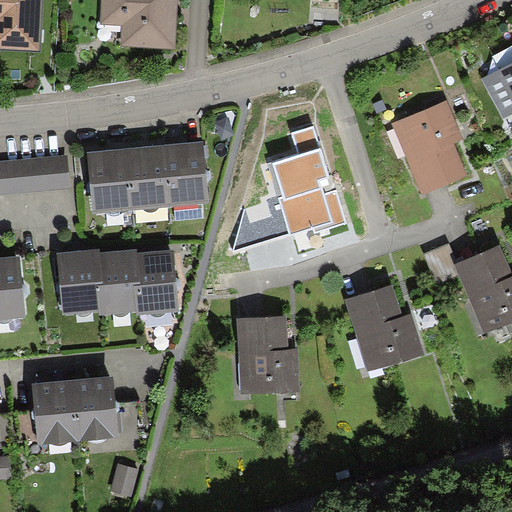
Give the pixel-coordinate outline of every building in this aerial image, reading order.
[(0,0),(0,46),(35,49),(37,0),(0,0)] [(121,26),(120,45),(172,45),(171,0),(98,0),(98,26),(121,26)] [(511,104),(511,60),(483,77),(501,109),(511,104)] [(441,102),(391,124),(418,188),(460,170),(446,137),(455,133),(441,102)] [(166,207),(201,204),(196,146),(161,149),(166,207)] [(266,162),(288,230),(327,218),(316,182),(325,179),(315,147),(266,162)] [(131,210),(166,207),(161,149),(125,153),(131,210)] [(98,213),(131,210),(125,153),(92,156),(98,213)] [(0,192),(62,186),(60,156),(0,161),(0,192)] [(443,244),(427,250),(432,265),(448,259),(443,244)] [(493,245),(453,262),(480,328),(511,315),(511,273),(506,276),(493,245)] [(62,307),(97,304),(92,248),(57,252),(62,307)] [(99,309),(134,306),(129,250),(93,254),(99,309)] [(135,310),(171,307),(165,251),(130,255),(135,310)] [(0,313),(16,312),(11,254),(0,255),(0,313)] [(384,283),(343,296),(366,365),(418,348),(406,313),(395,316),(384,283)] [(278,315),(238,317),(241,389),(292,387),(290,348),(280,348),(278,315)] [(79,441),(119,438),(114,380),(74,383),(79,441)] [(42,445),(79,441),(74,383),(37,386),(42,445)]
